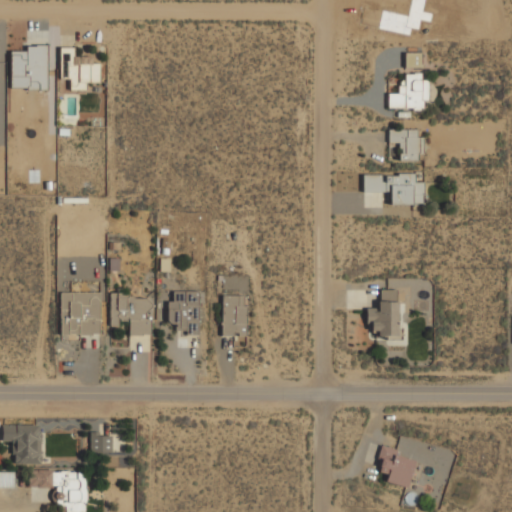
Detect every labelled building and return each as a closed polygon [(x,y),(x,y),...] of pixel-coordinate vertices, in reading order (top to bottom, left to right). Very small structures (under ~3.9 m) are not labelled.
[(85,91),(85,83),(98,83),(98,64),(91,64),(91,57),(73,57),(73,48),(59,48),(59,79),(69,80),(69,90),(85,91)] [(427,81),(420,80),(420,74),(404,74),(404,84),(397,83),(397,94),(387,94),(387,109),(421,109),(422,101),(427,101),(427,81)] [(416,129),(388,130),(388,144),(398,143),(398,161),(421,160),(420,137),(417,138),(416,129)] [(361,175),(362,192),(389,192),(389,205),(422,204),(422,182),(413,182),(413,174),(361,175)] [(396,336),(397,290),(378,290),(378,308),(365,308),(365,324),(371,324),(371,332),(377,332),(377,336),(396,336)] [(199,292),(172,292),(172,301),(167,301),(166,324),(175,324),(174,331),(187,331),(187,335),(198,335),(199,292)] [(100,335),(99,293),(59,293),(60,341),(76,341),(76,335),(100,335)] [(149,336),(149,319),(147,319),(147,296),(109,296),(109,327),(118,327),(118,321),(128,321),(128,336),(149,336)] [(221,336),(244,336),(245,296),(222,296),(221,336)] [(11,464),(39,464),(39,425),(0,425),(0,444),(11,444),(11,464)] [(90,452),(110,452),(110,433),(90,433),(90,452)] [(388,472),(385,482),(406,488),(415,458),(380,448),(374,468),(388,472)] [(63,511),(85,511),(85,471),(27,470),(27,488),(54,489),(54,506),(63,506),(63,511)]
